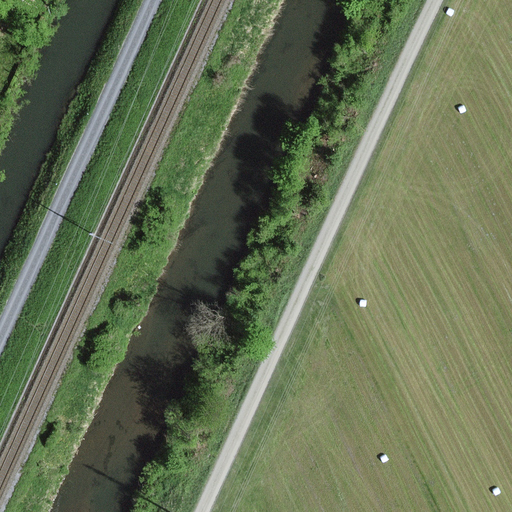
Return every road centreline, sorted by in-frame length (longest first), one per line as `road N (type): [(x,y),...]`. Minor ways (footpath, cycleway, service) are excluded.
road 1 (track): [(203,511),(438,0)]
road 2 (track): [(161,0),(0,381)]
